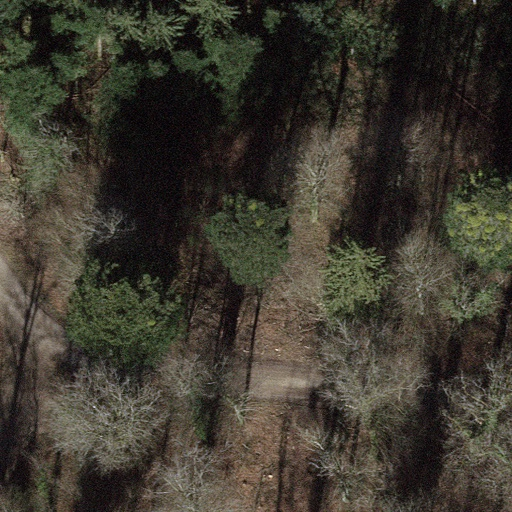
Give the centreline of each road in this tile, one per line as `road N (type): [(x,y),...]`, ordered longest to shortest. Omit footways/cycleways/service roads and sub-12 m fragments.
road 1 (track): [(48,369),(511,413)]
road 2 (track): [(0,281),(48,369),(0,460)]
